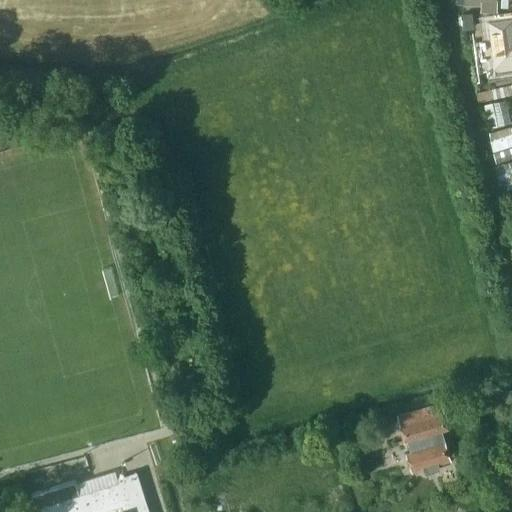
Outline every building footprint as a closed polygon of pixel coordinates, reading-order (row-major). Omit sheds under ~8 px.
[(476,12),(462,14),(463,29),(478,27),(476,12)] [(511,20),(489,24),(497,74),(511,71),(511,20)] [(511,85),(476,93),(478,102),(511,94),(511,85)] [(484,105),(489,128),(498,126),(493,103),(484,105)] [(493,151),(496,162),(511,158),(511,132),(511,127),(489,133),(493,151)] [(511,172),(511,161),(499,166),(501,175),(511,172)] [(181,392),(166,396),(170,408),(185,404),(181,392)] [(406,443),(410,442),(413,453),(408,454),(414,474),(427,471),(428,476),(443,471),(442,466),(454,462),(444,430),(448,429),(440,403),(398,416),(406,443)] [(199,404),(187,407),(190,417),(201,414),(199,404)] [(148,511),(136,473),(117,479),(118,484),(101,489),(79,496),(74,481),(31,495),(32,498),(36,509),(36,511),(148,511)]
